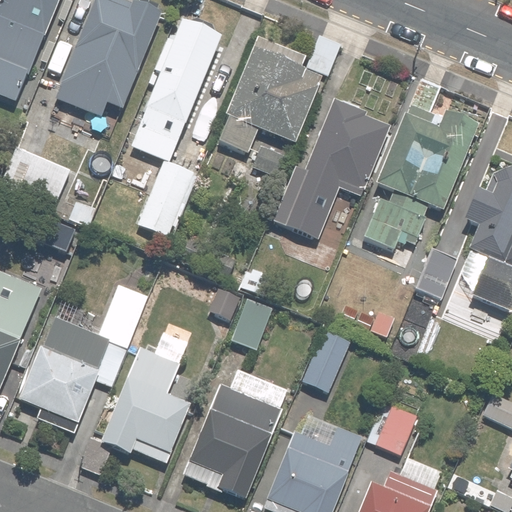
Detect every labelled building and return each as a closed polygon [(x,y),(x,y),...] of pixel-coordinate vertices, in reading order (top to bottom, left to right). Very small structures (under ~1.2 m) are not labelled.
[(57,0),(0,0),(0,101),(16,108),(57,0)] [(120,111),(157,15),(127,3),(124,12),(94,0),(91,0),(52,102),(103,122),(109,106),(120,111)] [(219,44),(180,27),(127,149),(166,166),(219,44)] [(298,153),(326,81),(301,71),(305,60),(256,41),(216,147),(245,159),(254,136),(298,153)] [(264,222),(315,243),(336,192),(360,202),(390,129),(333,105),(303,177),(285,170),(264,222)] [(441,215),(477,130),(447,117),(441,131),(402,115),(372,186),(441,215)] [(149,174),(115,159),(107,178),(141,193),(149,174)] [(164,166),(135,229),(166,242),(194,180),(164,166)] [(462,227),(475,232),(466,256),(484,263),(469,300),(511,317),(511,176),(501,173),(491,200),(475,193),(462,227)] [(422,213),(379,195),(358,243),(402,262),(422,213)] [(121,223),(73,203),(63,227),(111,246),(121,223)] [(0,387),(44,282),(30,277),(0,274),(0,387)] [(124,316),(135,320),(136,297),(113,288),(94,338),(127,350),(130,341),(117,336),(124,316)] [(244,303),(226,343),(250,354),(268,314),(244,303)] [(111,390),(126,354),(53,323),(42,349),(39,347),(15,403),(75,428),(94,383),(111,390)] [(320,334),(298,384),(325,396),(347,346),(320,334)] [(177,404),(161,397),(175,368),(140,352),(97,445),(128,459),(130,453),(163,469),(185,422),(171,416),(177,404)] [(511,400),(490,391),(479,418),(511,432),(511,400)] [(219,395),(180,479),(238,506),(277,423),(219,395)] [(379,411),(363,443),(398,460),(416,422),(388,408),(385,414),(379,411)] [(327,448),(293,433),(259,511),(333,511),(363,441),(335,430),(327,448)] [(380,491),(369,486),(356,511),(427,511),(443,478),(404,461),(397,478),(388,474),(380,491)]
